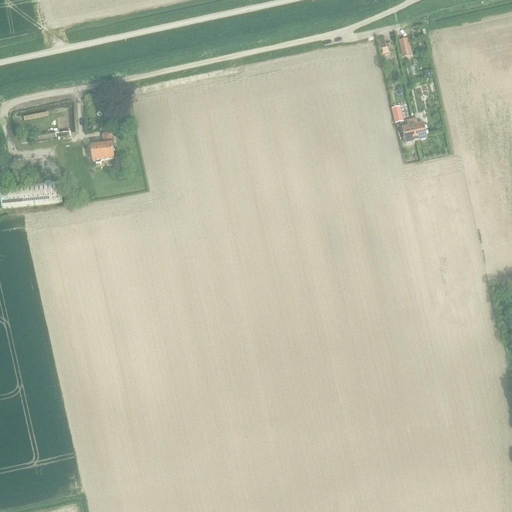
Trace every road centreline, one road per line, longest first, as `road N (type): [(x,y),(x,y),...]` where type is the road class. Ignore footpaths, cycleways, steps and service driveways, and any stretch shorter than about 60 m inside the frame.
road 1 (unclassified): [(0,107),(334,34),(408,4)]
road 2 (unclassified): [(0,64),(290,0)]
